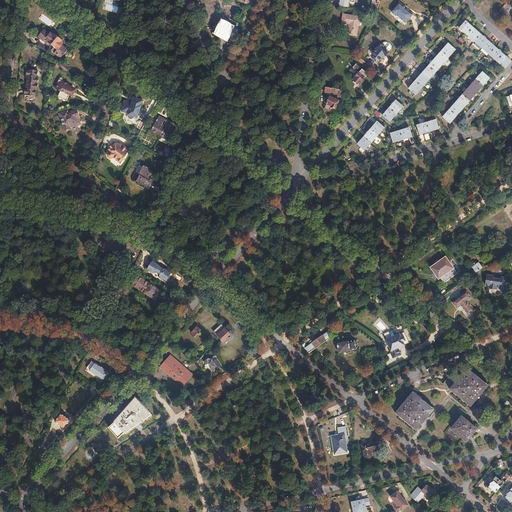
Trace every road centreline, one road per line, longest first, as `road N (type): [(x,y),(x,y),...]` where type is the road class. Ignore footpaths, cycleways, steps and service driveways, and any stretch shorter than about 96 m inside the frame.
road 1 (residential): [(295,187),(459,0)]
road 2 (residential): [(295,187),(511,122)]
road 3 (residential): [(295,187),(322,0)]
road 4 (residential): [(0,493),(84,338)]
road 5 (residential): [(18,504),(132,372)]
road 6 (residential): [(40,511),(173,418)]
road 7 (residential): [(379,272),(511,179)]
road 8 (residential): [(222,83),(286,196)]
road 9 (residential): [(352,399),(470,347)]
road 10 (residential): [(83,177),(121,56)]
road 11 (residential): [(132,372),(212,282)]
road 12 (residential): [(379,272),(286,196)]
